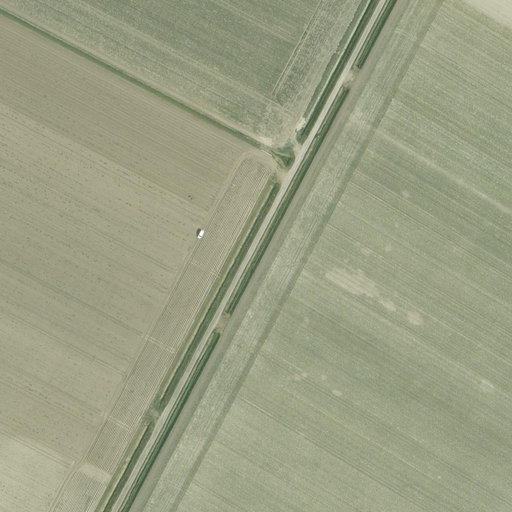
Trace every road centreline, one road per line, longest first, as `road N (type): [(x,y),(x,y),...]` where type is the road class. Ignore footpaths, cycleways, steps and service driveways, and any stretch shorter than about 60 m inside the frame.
road 1 (track): [(311,135),(114,511)]
road 2 (track): [(311,135),(382,0)]
